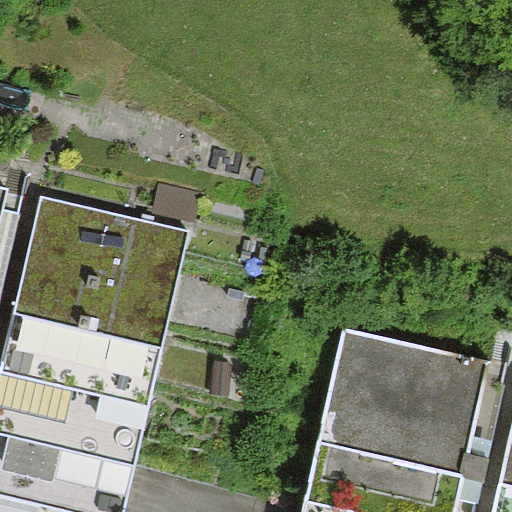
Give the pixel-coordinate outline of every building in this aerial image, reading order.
[(170,313),(189,234),(44,201),(26,280),(170,313)] [(152,392),(170,313),(26,280),(8,358),(152,392)] [(345,331),(326,420),(467,451),(487,362),(345,331)] [(0,439),(134,471),(152,392),(8,358),(0,390),(0,439)] [(326,420),(306,509),(321,511),(453,511),(467,451),(326,420)] [(0,511),(124,511),(134,471),(0,439),(0,511)] [(511,511),(511,458),(508,458),(495,511),(511,511)]
